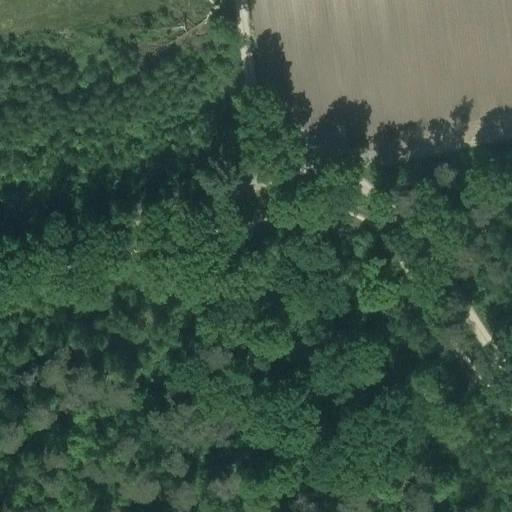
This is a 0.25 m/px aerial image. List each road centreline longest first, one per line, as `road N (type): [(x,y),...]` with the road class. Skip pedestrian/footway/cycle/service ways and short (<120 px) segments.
road 1 (track): [(511,380),(410,229),(373,193),(346,177),(316,173),(263,189)]
road 2 (track): [(263,189),(0,253)]
road 3 (track): [(263,189),(237,0)]
